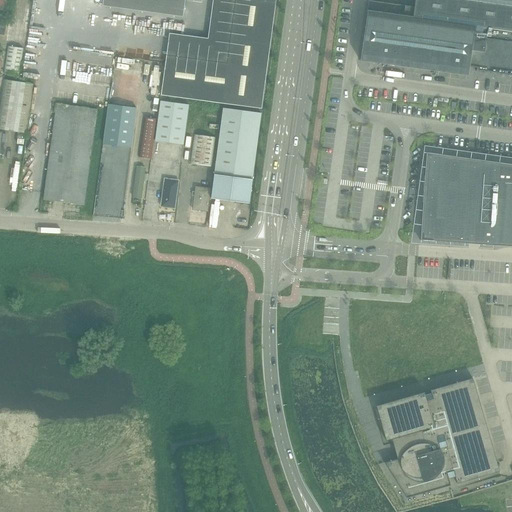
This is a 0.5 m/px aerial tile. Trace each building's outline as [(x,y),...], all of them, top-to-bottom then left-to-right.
[(161,96),(261,109),(275,4),(275,0),(234,0),(226,63),(166,55),(161,96)] [(511,0),(414,0),(414,7),(413,7),(413,8),(412,8),(406,7),(406,6),(405,6),(397,5),(395,5),(388,4),(387,4),(380,3),(378,2),(378,3),(370,2),(370,1),(369,1),(368,2),(369,2),(368,11),(367,11),(367,12),(367,17),(366,17),(366,19),(365,27),(365,28),(364,35),(363,36),(364,36),(363,43),(362,43),(362,44),(363,44),(362,51),(361,51),(361,52),(362,52),(360,59),(360,61),(362,61),(368,62),(370,62),(378,63),(379,64),(379,63),(386,64),(386,65),(388,65),(388,64),(396,66),(397,66),(404,67),(406,67),(413,68),(414,68),(421,69),(423,70),(423,69),(430,70),(430,71),(431,71),(431,70),(438,71),(438,72),(440,72),(449,73),(450,74),(451,73),(458,74),(458,75),(459,75),(459,74),(466,75),(466,76),(468,76),(468,74),(467,74),(468,67),(476,68),(476,71),(477,71),(478,71),(482,72),(482,71),(483,71),(483,72),(486,73),(486,72),(490,72),(490,73),(495,74),(495,73),(497,73),(497,74),(500,74),(501,74),(500,75),(507,75),(508,75),(508,76),(511,76),(511,75),(511,0)] [(7,46),(7,53),(3,74),(19,76),(22,55),(23,49),(7,46)] [(153,72),(149,102),(159,103),(163,73),(153,72)] [(3,79),(0,101),(0,129),(26,134),(34,83),(3,79)] [(189,105),(160,101),(155,141),(183,145),(189,105)] [(97,109),(56,104),(43,200),(84,205),(97,109)] [(109,104),(103,144),(131,148),(136,108),(109,104)] [(223,109),(214,174),(211,198),(249,204),(261,114),(223,109)] [(144,118),(140,148),(138,158),(151,159),(156,119),(144,118)] [(194,135),(192,150),(190,164),(212,167),(214,153),(216,138),(194,135)] [(464,243),(493,245),(499,163),(499,162),(498,162),(498,163),(485,161),(484,160),(484,161),(470,159),(470,158),(469,158),(469,159),(456,157),(455,156),(455,157),(442,155),(441,154),(441,155),(427,153),(427,152),(426,152),(425,154),(426,154),(425,167),(425,168),(424,181),(424,182),(423,196),(423,197),(422,210),(422,211),(421,224),(421,225),(421,226),(421,239),(420,239),(420,240),(421,240),(435,240),(435,241),(436,241),(449,241),(449,242),(450,242),(464,242),(464,243)] [(110,163),(100,161),(95,195),(105,196),(108,177),(110,177),(111,171),(109,171),(110,163)] [(511,165),(499,163),(493,245),(511,246),(511,165)] [(145,168),(137,167),(133,197),(141,198),(143,180),(147,181),(148,175),(144,175),(145,168)] [(128,199),(134,177),(129,176),(123,198),(128,199)] [(178,181),(164,179),(161,204),(166,205),(165,207),(174,208),(178,181)] [(195,192),(193,192),(192,195),(195,196),(193,209),(207,211),(210,189),(196,187),(195,192)] [(408,329),(420,329),(420,317),(408,317),(408,329)] [(457,483),(499,471),(472,378),(430,390),(431,393),(425,394),(424,392),(376,406),(386,441),(391,439),(397,459),(384,462),(406,498),(450,485),(448,478),(455,477),(457,483)]
